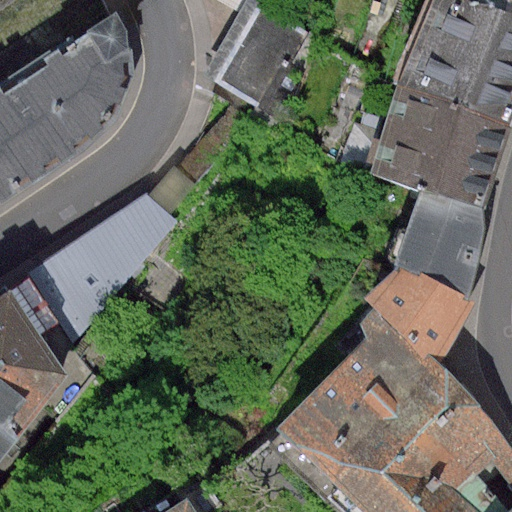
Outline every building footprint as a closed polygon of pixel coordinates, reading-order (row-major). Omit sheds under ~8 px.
[(511,107),(511,20),(448,0),(435,0),(369,171),(389,178),(476,207),(511,107)] [(511,0),(448,0),(511,20),(511,0)] [(262,4),(216,82),(272,115),(314,35),(262,4)] [(111,14),(0,86),(0,194),(87,136),(112,109),(124,77),(124,53),(121,31),(111,14)] [(149,195),(35,271),(78,335),(207,195),(176,167),(149,195)] [(450,284),(476,207),(389,178),(363,255),(450,284)] [(413,352),(450,284),(363,255),(357,306),(413,352)] [(0,495),(99,378),(28,276),(0,295),(0,495)] [(413,352),(357,306),(342,319),(353,340),(259,432),(339,511),(474,511),(508,482),(511,478),(511,473),(429,366),(413,352)] [(511,511),(511,487),(508,482),(474,511),(511,511)] [(240,511),(224,487),(185,511),(240,511)]
